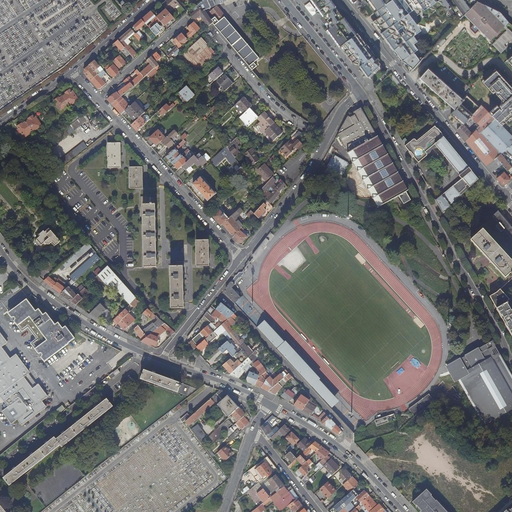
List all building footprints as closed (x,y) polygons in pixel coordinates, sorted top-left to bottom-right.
[(178,3),(175,0),(167,0),(161,5),(166,10),(168,12),(172,9),(178,3)] [(204,0),(197,6),(202,12),(204,11),(205,11),(216,6),(229,0),(204,0)] [(312,0),(315,4),(320,10),(322,12),(324,15),(324,23),(326,26),(328,29),(328,14),(337,16),(344,26),(345,28),(346,27),(350,31),(351,32),(359,42),(362,42),(365,47),(367,46),(372,53),(371,54),(373,57),(376,59),(374,56),(375,55),(370,47),(367,43),(366,44),(359,33),(358,33),(357,34),(348,20),(345,17),(344,18),(331,0),(330,0),(312,0)] [(351,0),(353,3),(357,0),(358,0),(360,1),(358,2),(358,3),(359,4),(359,5),(360,5),(361,5),(363,6),(364,7),(365,7),(365,6),(366,6),(366,4),(368,2),(373,9),(377,14),(379,18),(372,23),(378,32),(384,40),(385,39),(403,61),(415,52),(419,49),(414,44),(418,41),(414,35),(418,32),(418,24),(422,21),(422,16),(431,15),(430,13),(433,13),(437,10),(445,12),(447,11),(448,12),(447,13),(447,14),(448,15),(449,15),(450,16),(451,15),(451,14),(451,13),(451,12),(452,12),(453,13),(455,11),(453,9),(454,9),(456,12),(458,16),(460,19),(464,15),(464,14),(477,1),(474,0),(464,0),(463,0),(351,0)] [(312,13),(316,10),(310,1),(306,4),(312,13)] [(495,10),(477,1),(464,14),(464,15),(489,41),(503,27),(506,25),(509,22),(500,13),(499,12),(495,10)] [(200,16),(209,27),(212,24),(213,23),(212,21),(211,20),(204,11),(202,12),(197,6),(193,10),(195,12),(191,15),(194,20),(200,16)] [(211,20),(212,21),(215,18),(210,12),(217,6),(216,6),(205,11),(211,20)] [(213,23),(212,24),(231,46),(252,71),(257,67),(254,63),(259,58),(224,17),(225,16),(217,6),(210,12),(215,18),(212,21),(213,23)] [(166,10),(157,18),(160,21),(164,26),(167,23),(167,24),(171,21),(174,18),(168,12),(166,10)] [(152,12),(151,11),(141,19),(145,24),(156,36),(160,32),(159,31),(162,29),(162,28),(162,27),(161,26),(160,26),(159,26),(157,24),(160,21),(157,18),(152,12)] [(328,29),(332,35),(344,26),(337,16),(328,14),(328,29)] [(145,24),(141,19),(134,26),(137,30),(145,24)] [(186,35),(188,38),(191,41),(194,38),(192,36),(200,29),(194,22),(188,28),(191,32),(186,35)] [(360,65),(369,76),(378,67),(378,66),(379,66),(380,65),(380,63),(379,62),(378,62),(378,61),(380,60),(378,57),(376,59),(373,57),(371,54),(372,53),(367,46),(365,47),(362,42),(359,42),(351,32),(350,31),(346,27),(345,28),(344,26),(332,35),(353,63),(360,65)] [(494,44),(502,52),(511,41),(511,31),(509,28),(494,44)] [(133,32),(130,29),(118,40),(130,54),(133,57),(136,54),(131,48),(130,49),(124,42),(123,41),(133,32)] [(134,34),(133,32),(123,41),(124,42),(134,34)] [(177,38),(172,42),(176,47),(178,49),(180,47),(187,41),(187,40),(186,39),(188,38),(186,35),(184,33),(182,35),(182,34),(179,36),(177,38)] [(216,54),(202,38),(183,55),(194,67),(193,68),(194,69),(195,68),(197,71),(216,54)] [(130,54),(118,40),(114,43),(127,57),(130,54)] [(173,54),(176,56),(181,52),(178,49),(176,47),(172,50),(170,49),(168,51),(169,52),(167,54),(170,57),(173,54)] [(423,58),(424,57),(419,57),(417,55),(415,52),(403,61),(407,64),(409,65),(411,73),(413,70),(413,69),(418,63),(423,58)] [(126,63),(120,56),(113,61),(119,68),(126,63)] [(151,57),(147,61),(154,69),(158,65),(151,57)] [(100,67),(94,60),(84,69),(84,74),(90,81),(98,74),(95,71),(98,69),(99,70),(100,68),(99,67),(100,67)] [(144,77),(144,78),(147,75),(154,69),(147,61),(145,62),(148,66),(140,73),(144,77)] [(113,77),(119,72),(113,65),(111,67),(109,64),(105,68),(113,77)] [(209,76),(214,81),(223,74),(218,68),(209,76)] [(449,86),(429,68),(421,77),(455,109),(461,103),(465,99),(464,97),(463,98),(449,86)] [(154,69),(147,75),(150,79),(157,72),(154,69)] [(98,74),(90,81),(98,89),(100,89),(106,84),(100,78),(106,73),(102,70),(98,74)] [(127,79),(133,86),(144,77),(140,73),(137,70),(135,72),(138,76),(133,81),(129,77),(127,79)] [(511,90),(511,89),(511,88),(511,87),(511,86),(511,84),(511,81),(510,80),(508,83),(498,72),(496,73),(495,71),(485,81),(486,82),(485,84),(493,93),(494,91),(504,103),(503,104),(503,103),(500,106),(502,108),(501,109),(497,105),(489,113),(495,118),(500,124),(511,113),(511,90)] [(222,89),(224,92),(233,84),(225,75),(218,82),(223,88),(222,89)] [(117,93),(121,97),(134,87),(133,86),(127,79),(124,81),(127,84),(128,84),(128,85),(119,92),(116,88),(114,89),(117,93)] [(194,96),(186,86),(179,92),(187,102),(194,96)] [(111,104),(112,104),(121,97),(117,93),(114,89),(112,91),(115,94),(107,100),(111,104)] [(59,99),(58,98),(54,101),(56,103),(54,104),(60,113),(66,109),(65,108),(72,104),(78,100),(72,92),(71,93),(69,90),(65,93),(65,94),(59,99)] [(231,105),(224,96),(218,101),(225,110),(231,105)] [(112,104),(121,115),(125,111),(130,107),(129,106),(121,97),(112,104)] [(243,97),(237,104),(245,113),(249,109),(252,106),(243,97)] [(175,106),(179,102),(178,100),(178,99),(169,107),(166,104),(156,114),(158,117),(162,114),(163,115),(165,113),(168,110),(170,108),(171,109),(173,107),(173,106),(174,105),(175,106)] [(125,111),(135,122),(140,117),(145,113),(135,102),(129,106),(130,107),(125,111)] [(461,103),(455,109),(451,114),(461,123),(462,124),(463,123),(465,121),(471,116),(473,114),(461,104),(461,103)] [(237,104),(235,105),(238,108),(239,112),(242,116),(245,113),(237,104)] [(216,105),(207,112),(210,116),(219,107),(216,105)] [(476,110),(473,114),(471,116),(465,121),(470,126),(476,120),(480,125),(476,129),(479,133),(495,118),(489,113),(481,105),(476,110)] [(348,116),(337,134),(342,143),(343,146),(344,146),(347,151),(346,151),(347,153),(348,152),(354,163),(379,207),(389,201),(394,199),(396,197),(399,196),(404,204),(411,200),(406,192),(407,191),(367,119),(365,115),(361,108),(360,108),(357,110),(353,112),(355,115),(350,117),(348,116)] [(245,113),(242,116),(240,118),(248,126),(247,126),(248,127),(257,118),(258,118),(249,109),(245,113)] [(258,118),(257,118),(261,122),(265,117),(267,117),(268,118),(273,124),(274,123),(264,112),(258,118)] [(70,125),(74,131),(88,119),(84,114),(70,125)] [(33,118),(32,116),(28,119),(28,120),(22,124),(21,124),(17,127),(19,129),(17,130),(23,138),(29,134),(28,134),(35,129),(35,130),(41,126),(35,117),(33,118)] [(131,125),(137,132),(146,123),(142,118),(140,117),(135,122),(131,125)] [(260,130),(262,133),(265,131),(273,124),(268,118),(267,117),(265,117),(261,122),(260,122),(257,125),(258,126),(257,127),(257,129),(258,130),(260,131),(260,130)] [(472,133),(466,140),(477,154),(486,165),(496,157),(502,164),(510,174),(511,172),(511,167),(501,154),(507,149),(511,153),(511,135),(500,124),(495,118),(479,133),(476,129),(472,133)] [(283,132),(274,123),(273,124),(265,131),(273,140),(283,132)] [(462,124),(457,130),(464,137),(470,131),(468,128),(467,128),(465,125),(463,123),(462,124)] [(47,152),(74,131),(70,125),(43,147),(47,152)] [(436,201),(443,214),(451,206),(478,180),(434,126),(416,141),(414,138),(405,146),(406,149),(410,153),(411,154),(413,156),(415,159),(416,161),(418,163),(427,156),(427,154),(425,152),(435,145),(449,162),(460,175),(459,176),(461,179),(436,201)] [(175,145),(173,142),(171,141),(174,138),(177,136),(178,137),(179,136),(174,130),(162,141),(170,150),(175,145)] [(150,138),(156,146),(165,138),(158,131),(150,138)] [(470,131),(464,137),(466,140),(472,133),(470,131)] [(44,141),(42,138),(34,143),(36,146),(44,141)] [(174,166),(174,165),(183,157),(177,150),(186,142),(184,140),(183,141),(166,157),(174,166)] [(289,141),(280,149),(287,156),(296,148),(302,143),(299,140),(292,145),(289,141)] [(226,147),(235,158),(240,153),(237,150),(239,148),(233,141),(226,147)] [(56,164),(60,170),(70,162),(87,148),(83,143),(56,164)] [(120,156),(120,143),(107,144),(108,168),(120,168),(120,159),(122,159),(122,156),(120,156)] [(242,180),(244,182),(250,177),(235,158),(226,147),(210,161),(215,167),(225,157),(232,166),(229,168),(234,174),(241,181),(242,180)] [(255,152),(252,148),(244,154),(253,165),(259,160),(253,153),(255,152)] [(189,160),(182,167),(189,174),(193,170),(190,166),(193,163),(197,167),(201,163),(203,165),(207,162),(199,154),(196,157),(194,155),(188,160),(189,160)] [(174,165),(178,170),(182,167),(189,160),(188,160),(185,156),(183,157),(174,165)] [(348,163),(335,156),(333,160),(331,159),(323,175),(339,184),(345,174),(350,166),(348,163)] [(496,157),(486,165),(492,172),(502,164),(496,157)] [(258,166),(254,169),(265,181),(273,174),(264,164),(259,168),(258,166)] [(142,176),(142,167),(129,168),(130,188),(142,188),(142,180),(143,180),(143,177),(142,176)] [(498,173),(495,176),(501,184),(505,184),(511,177),(511,176),(510,174),(508,176),(504,171),(500,175),(498,173)] [(267,201),(269,204),(271,202),(273,199),(279,193),(279,192),(281,189),(282,190),(285,188),(284,187),(285,185),(281,179),(278,181),(280,183),(269,195),(266,193),(267,192),(266,191),(270,187),(273,185),(277,180),(274,177),(277,175),(276,174),(259,191),(263,196),(266,200),(267,201)] [(216,193),(202,176),(193,184),(207,201),(216,193)] [(150,198),(150,197),(142,197),(144,267),(156,267),(156,258),(157,258),(157,255),(156,255),(156,238),(157,238),(157,235),(155,235),(155,217),(156,217),(157,214),(155,214),(155,205),(152,205),(152,204),(155,204),(155,198),(150,198)] [(254,213),(258,218),(261,215),(263,213),(265,211),(263,208),(265,206),(264,204),(267,201),(266,200),(254,213)] [(222,224),(233,236),(241,228),(242,226),(236,218),(240,215),(239,214),(242,211),(239,209),(235,212),(231,216),(227,219),(222,224)] [(213,217),(220,226),(222,224),(227,219),(225,216),(226,215),(225,214),(224,215),(220,210),(213,217)] [(511,227),(498,211),(492,216),(498,223),(495,226),(500,232),(503,230),(511,240),(511,227)] [(259,225),(262,222),(258,218),(254,213),(250,217),(259,225)] [(232,237),(238,243),(242,242),(244,241),(247,237),(241,232),(243,230),(241,228),(233,236),(232,237)] [(45,232),(42,230),(37,234),(39,237),(36,239),(36,242),(38,245),(41,245),(44,242),(46,244),(48,244),(51,242),(54,246),(56,245),(57,247),(65,241),(63,238),(60,241),(49,229),(45,232)] [(511,271),(511,262),(482,229),(470,240),(472,242),(481,252),(504,279),(509,275),(510,273),(511,275),(511,273),(511,271)] [(265,238),(252,255),(253,258),(251,260),(252,262),(253,260),(254,261),(257,258),(260,256),(262,253),(263,249),(265,246),(269,241),(265,238)] [(208,252),(208,240),(196,240),(196,266),(208,266),(208,255),(210,254),(210,252),(208,252)] [(79,258),(91,247),(87,243),(67,260),(58,268),(61,270),(65,267),(66,269),(79,258)] [(88,259),(97,251),(92,247),(84,255),(88,259)] [(74,282),(100,259),(95,254),(69,277),(72,280),(68,283),(70,286),(74,282)] [(35,274),(43,281),(50,275),(55,270),(48,262),(35,274)] [(184,267),(184,262),(177,262),(177,267),(170,267),(171,308),(183,308),(183,299),(184,299),(184,297),(183,296),(183,279),(184,279),(184,276),(182,276),(182,267),(184,267)] [(116,288),(122,282),(107,266),(97,275),(102,280),(112,292),(116,288)] [(235,303),(241,298),(238,295),(237,293),(232,288),(236,283),(235,282),(239,277),(240,278),(244,273),(244,272),(245,270),(244,269),(242,271),(239,272),(226,287),(226,294),(235,303)] [(52,288),(60,294),(66,289),(65,288),(67,285),(59,279),(58,280),(54,278),(52,280),(49,278),(51,276),(50,275),(43,281),(52,288)] [(102,280),(97,275),(89,283),(93,288),(102,280)] [(131,303),(136,298),(128,290),(122,282),(116,288),(130,304),(131,303)] [(60,294),(70,301),(76,296),(69,287),(68,287),(66,289),(60,294)] [(70,301),(76,305),(89,293),(84,288),(82,290),(78,294),(76,296),(70,301)] [(496,293),(490,297),(496,309),(506,303),(499,290),(496,293)] [(235,303),(354,434),(362,426),(244,296),(241,298),(235,303)] [(134,307),(140,302),(136,298),(131,303),(134,307)] [(36,311),(27,299),(8,314),(11,318),(13,318),(14,318),(15,319),(15,320),(14,322),(22,332),(28,328),(36,339),(30,343),(38,354),(39,354),(41,354),(41,355),(41,356),(41,357),(44,362),(69,344),(68,343),(75,338),(66,327),(63,329),(58,323),(55,325),(46,313),(43,315),(39,309),(36,311)] [(506,303),(496,309),(511,336),(511,309),(511,310),(508,303),(508,302),(506,303)] [(89,314),(97,319),(106,309),(101,303),(89,314)] [(234,314),(221,303),(217,308),(216,309),(216,310),(228,319),(234,314)] [(116,325),(118,323),(128,313),(130,311),(126,307),(112,321),(116,325)] [(228,319),(216,310),(215,311),(210,307),(204,315),(212,323),(214,325),(216,323),(215,319),(217,317),(224,323),(228,319)] [(150,334),(160,326),(164,323),(158,318),(147,309),(143,312),(154,322),(146,329),(145,330),(146,332),(144,333),(142,331),(138,326),(134,329),(142,340),(150,334)] [(118,323),(125,330),(135,320),(128,313),(118,323)] [(238,318),(234,314),(228,319),(224,323),(221,325),(226,330),(232,338),(239,346),(243,342),(244,342),(241,339),(241,340),(237,336),(238,334),(237,333),(238,332),(237,331),(235,333),(230,327),(231,325),(230,324),(238,318)] [(214,326),(214,325),(212,323),(193,340),(196,344),(204,337),(206,339),(214,332),(217,328),(214,326)] [(226,330),(221,325),(217,328),(214,332),(206,339),(197,346),(197,347),(201,351),(221,333),(222,334),(226,330)] [(0,332),(0,405),(2,406),(5,404),(8,408),(2,412),(11,425),(17,420),(22,426),(47,408),(42,402),(48,397),(38,384),(37,386),(29,374),(30,373),(16,354),(10,359),(2,348),(8,343),(0,332)] [(149,343),(151,344),(155,346),(155,345),(156,346),(159,340),(156,339),(157,337),(150,334),(142,340),(141,341),(148,345),(149,343)] [(191,340),(188,342),(194,349),(197,347),(197,346),(191,340)] [(230,345),(227,341),(219,349),(223,354),(227,350),(233,357),(234,356),(238,353),(233,348),(234,347),(231,344),(230,345)] [(262,344),(260,341),(253,348),(256,351),(256,350),(262,344)] [(511,376),(499,353),(495,355),(494,354),(492,355),(490,352),(489,349),(492,341),(485,345),(447,367),(448,370),(451,375),(455,381),(458,379),(460,378),(483,419),(485,424),(490,421),(511,408),(511,376)] [(253,353),(243,342),(239,346),(242,350),(249,358),(253,353)] [(242,350),(238,353),(234,356),(238,360),(237,361),(235,364),(230,359),(223,365),(228,370),(225,373),(230,375),(249,358),(242,350)] [(256,350),(256,351),(253,353),(249,358),(252,362),(260,373),(263,377),(266,380),(270,376),(262,365),(263,364),(262,362),(261,363),(255,356),(258,352),(256,350)] [(511,376),(511,375),(499,353),(511,376)] [(252,362),(249,358),(230,375),(236,377),(239,378),(244,372),(243,370),(252,362)] [(120,372),(117,369),(109,376),(111,379),(120,372)] [(180,385),(181,383),(173,380),(174,378),(171,377),(170,379),(155,374),(156,372),(152,371),(152,372),(144,370),(141,379),(177,392),(179,387),(181,388),(181,385),(180,385)] [(266,381),(261,387),(269,391),(289,373),(285,370),(277,377),(273,373),(270,376),(266,380),(266,381)] [(242,377),(241,379),(250,383),(261,387),(266,381),(266,380),(263,377),(260,381),(257,380),(259,376),(259,375),(250,372),(248,376),(245,375),(244,378),(242,377)] [(289,373),(269,391),(274,395),(285,384),(285,383),(290,378),(292,380),(294,379),(289,373)] [(460,378),(458,379),(481,420),(483,419),(460,378)] [(281,396),(289,402),(298,392),(294,388),(291,391),(289,389),(281,396)] [(220,390),(211,398),(228,417),(230,416),(231,414),(238,407),(223,392),(220,390)] [(301,394),(294,405),(299,408),(302,410),(309,401),(309,400),(301,394)] [(434,402),(429,394),(409,409),(414,417),(434,402)] [(4,478),(10,486),(60,445),(62,447),(113,406),(107,399),(97,406),(96,405),(93,407),(95,409),(80,421),(78,419),(76,421),(77,423),(65,432),(64,431),(61,433),(62,435),(56,440),(54,437),(48,442),(47,441),(44,443),(46,444),(34,454),(33,453),(30,455),(31,456),(16,468),(15,467),(12,469),(13,470),(4,478)] [(214,403),(210,399),(205,403),(185,422),(188,426),(214,403)] [(309,401),(302,410),(307,413),(311,416),(316,408),(310,405),(311,403),(309,401)] [(245,415),(238,407),(231,414),(235,418),(234,419),(237,422),(243,416),(245,415)] [(511,411),(511,408),(490,421),(491,424),(511,411)] [(313,415),(312,416),(321,422),(328,416),(324,412),(318,418),(313,415)] [(394,414),(374,422),(377,427),(396,420),(394,414)] [(230,416),(228,417),(223,422),(226,426),(230,422),(228,420),(231,417),(230,416)] [(243,416),(237,422),(236,423),(242,430),(249,423),(243,416)] [(328,416),(321,422),(340,435),(343,432),(333,422),(328,416)] [(226,426),(223,422),(219,426),(225,433),(228,431),(229,429),(226,426)] [(197,425),(191,430),(201,443),(206,438),(207,438),(197,425)] [(264,427),(263,425),(261,427),(266,436),(272,432),(267,425),(264,427)] [(278,431),(271,437),(274,440),(279,435),(278,433),(279,432),(280,431),(281,432),(285,436),(285,435),(290,431),(284,425),(278,431)] [(219,426),(207,438),(206,438),(208,441),(212,445),(225,433),(219,426)] [(272,432),(266,436),(269,440),(271,437),(278,431),(276,429),(272,432)] [(299,439),(290,431),(285,435),(287,437),(286,438),(288,440),(288,441),(288,442),(289,441),(292,444),(286,449),(289,452),(290,451),(292,449),(295,447),(293,445),(299,439)] [(229,441),(236,435),(235,432),(227,439),(229,441)] [(311,445),(305,438),(297,444),(304,452),(309,448),(311,445)] [(321,446),(315,442),(311,445),(309,448),(310,449),(311,447),(316,451),(321,446)] [(225,446),(217,452),(225,461),(232,454),(225,446)] [(320,460),(321,461),(327,455),(330,453),(322,447),(315,453),(319,457),(318,458),(320,460)] [(303,453),(306,456),(311,451),(310,449),(309,448),(303,453)] [(299,457),(292,449),(290,451),(297,458),(299,457)] [(290,451),(289,452),(286,455),(293,462),(297,458),(290,451)] [(300,455),(307,461),(309,459),(306,456),(303,453),(300,455)] [(293,462),(289,466),(290,468),(296,463),(298,461),(299,462),(303,465),(307,461),(300,455),(299,457),(297,458),(293,462)] [(320,462),(324,466),(331,459),(327,455),(321,461),(320,462)] [(303,465),(298,469),(303,474),(305,476),(310,472),(307,469),(310,467),(308,466),(312,462),(310,459),(309,459),(307,461),(303,465)] [(331,459),(324,466),(329,472),(332,475),(339,468),(331,459)] [(263,477),(271,471),(264,462),(256,468),(263,477)] [(340,476),(342,478),(339,481),(343,485),(352,477),(350,474),(350,473),(349,472),(348,473),(346,470),(341,474),(342,474),(340,476)] [(277,492),(283,487),(284,487),(275,475),(268,480),(277,492)] [(359,484),(352,477),(343,485),(350,492),(354,489),(359,484)] [(328,482),(320,489),(324,494),(325,493),(326,494),(325,495),(328,498),(334,493),(336,491),(328,482)] [(258,483),(252,487),(257,494),(257,493),(264,502),(270,497),(258,483)] [(364,490),(359,484),(354,489),(359,495),(364,490)] [(288,492),(292,489),(290,486),(285,490),(283,487),(277,492),(271,497),(273,500),(272,501),(273,503),(276,501),(277,500),(288,492)] [(330,510),(328,511),(339,511),(351,502),(356,497),(359,495),(354,489),(350,492),(330,510)] [(437,500),(427,489),(412,503),(421,511),(422,511),(423,511),(448,511),(437,500)] [(369,496),(364,490),(359,495),(356,497),(361,503),(369,496)] [(288,505),(294,500),(288,492),(277,500),(276,501),(278,504),(279,503),(282,506),(283,505),(285,508),(288,505)] [(328,498),(326,500),(328,502),(336,495),(334,493),(328,498)] [(355,508),(357,511),(362,507),(365,511),(367,511),(376,504),(369,496),(361,503),(356,508),(355,508)] [(295,511),(302,506),(296,499),(294,500),(288,505),(290,509),(291,508),(294,511),(295,511)] [(324,502),(322,504),(328,511),(330,510),(327,506),(329,504),(328,502),(326,500),(324,502)] [(351,502),(339,511),(347,511),(348,511),(347,511),(350,511),(355,508),(356,508),(351,502)]
